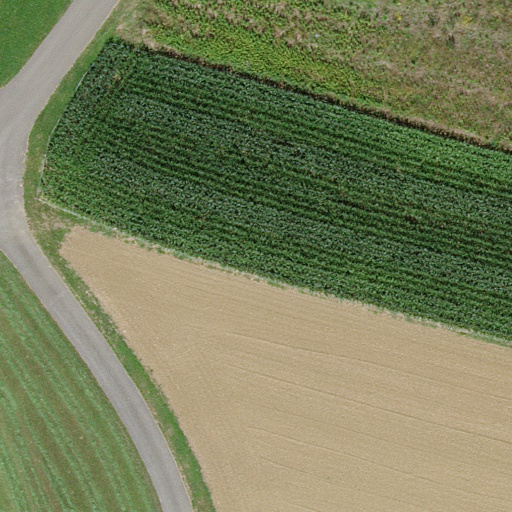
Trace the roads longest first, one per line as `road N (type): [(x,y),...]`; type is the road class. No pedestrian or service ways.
road 1 (track): [(0,231),(126,409),(178,511)]
road 2 (unclassified): [(0,112),(90,0)]
